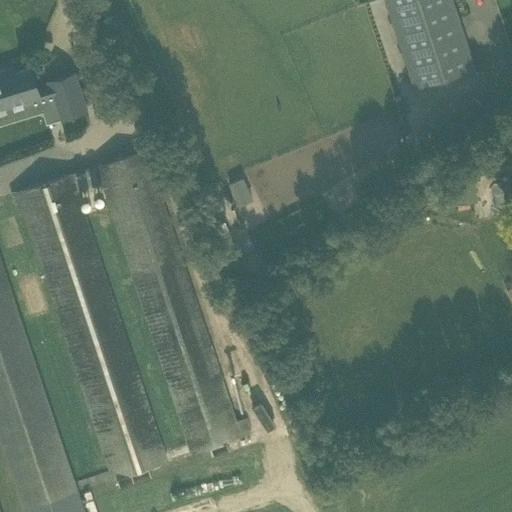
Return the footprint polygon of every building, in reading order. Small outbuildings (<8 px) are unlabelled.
[(467,41),(461,21),(459,15),(468,12),(464,0),(386,0),(412,85),(463,68),(466,77),(476,74),(474,66),(467,41)] [(61,117),(86,110),(74,72),(48,80),(49,83),(38,86),(31,66),(7,74),(5,68),(0,69),(0,104),(25,96),(27,102),(54,94),(61,117)] [(227,440),(238,436),(252,432),(247,416),(233,420),(142,147),(16,189),(10,191),(14,204),(20,202),(109,469),(73,481),(11,293),(0,259),(0,433),(26,511),(86,511),(78,489),(112,477),(117,476),(148,465),(163,460),(73,190),(101,181),(191,452),(210,446),(227,440)] [(455,204),(476,201),(473,176),(451,179),(455,204)] [(419,192),(420,205),(449,203),(448,190),(419,192)]
